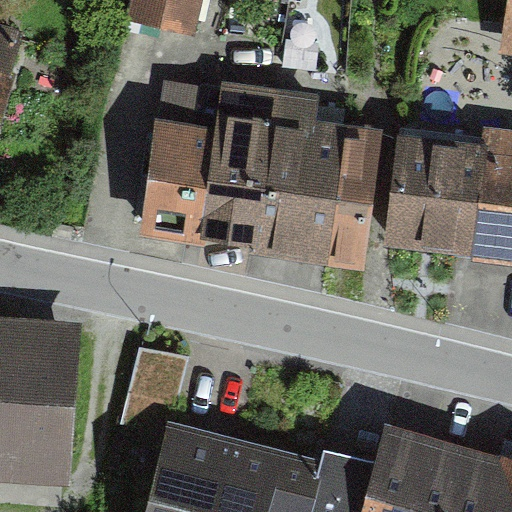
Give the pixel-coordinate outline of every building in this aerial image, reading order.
[(203,0),(132,0),(127,20),(195,36),(203,0)] [(511,0),(509,0),(501,53),(511,54),(511,0)] [(0,136),(20,72),(13,70),(24,32),(0,24),(0,136)] [(321,46),(290,43),(287,67),(318,70),(321,46)] [(160,118),(156,118),(141,237),(365,264),(381,132),(316,124),(320,94),(165,75),(160,118)] [(483,134),(401,124),(387,245),(475,255),(474,260),(511,264),(511,129),(484,126),(483,134)] [(84,323),(0,316),(0,480),(72,485),(84,323)] [(171,417),(175,418),(189,359),(140,347),(121,423),(166,434),(171,417)] [(175,418),(171,417),(166,434),(144,511),(363,511),(378,460),(325,446),(322,458),(175,418)] [(511,511),(511,457),(387,424),(378,460),(363,511),(511,511)]
